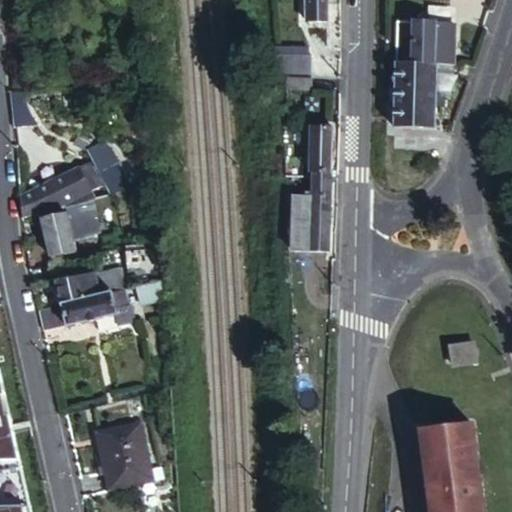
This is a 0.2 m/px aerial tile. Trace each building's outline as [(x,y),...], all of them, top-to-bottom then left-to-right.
[(330,0),(312,0),(313,16),(331,16),(330,0)] [(420,18),(420,37),(440,37),(441,32),(441,19),(441,18),(420,18)] [(453,20),(441,19),(441,32),(451,32),(452,45),(440,45),(440,58),(452,59),(453,20)] [(440,37),(440,45),(452,45),(451,32),(441,32),(440,37)] [(420,37),(419,58),(440,59),(440,58),(440,45),(440,37),(420,37)] [(281,57),(283,78),(290,77),(315,76),(315,57),(281,57)] [(419,58),(400,58),(401,79),(441,79),(442,67),(442,59),(440,59),(419,58)] [(453,88),(461,67),(442,67),(441,79),(441,87),(453,88)] [(316,89),(315,76),(290,77),(290,90),(316,89)] [(441,79),(401,79),(400,99),(440,99),(441,87),(441,79)] [(400,121),(439,122),(440,120),(440,99),(400,99),(400,121)] [(314,170),(335,171),(337,124),(315,123),(314,146),(314,170)] [(81,133),(76,141),(93,148),(96,141),(81,133)] [(115,193),(128,189),(106,145),(94,151),(115,193)] [(95,198),(96,197),(94,192),(103,185),(93,163),(37,190),(39,195),(32,198),(37,213),(68,204),(95,198)] [(309,191),(334,192),(335,171),(314,170),(310,170),(309,191)] [(309,191),(297,191),(297,200),(295,245),(307,246),(309,191)] [(332,247),(334,192),(309,191),(307,246),(332,247)] [(32,198),(25,198),(27,215),(37,213),(32,198)] [(51,237),(101,224),(95,198),(68,204),(69,213),(47,219),(51,237)] [(102,230),(101,224),(51,237),(55,255),(78,250),(76,237),(102,230)] [(110,250),(130,245),(127,235),(108,239),(110,250)] [(136,271),(164,270),(162,246),(135,247),(136,271)] [(105,297),(101,282),(99,273),(61,283),(66,306),(105,297)] [(131,291),(133,291),(129,274),(101,282),(105,297),(131,291)] [(146,308),(166,303),(165,282),(141,287),(146,308)] [(105,297),(66,306),(70,325),(71,329),(123,316),(125,325),(139,323),(131,291),(105,297)] [(66,306),(44,311),(47,331),(70,325),(66,306)] [(481,362),(477,343),(454,346),(459,365),(481,362)] [(37,511),(3,365),(0,365),(0,511),(37,511)] [(153,481),(139,423),(99,433),(111,491),(153,481)] [(437,511),(488,511),(477,425),(426,431),(437,511)]
